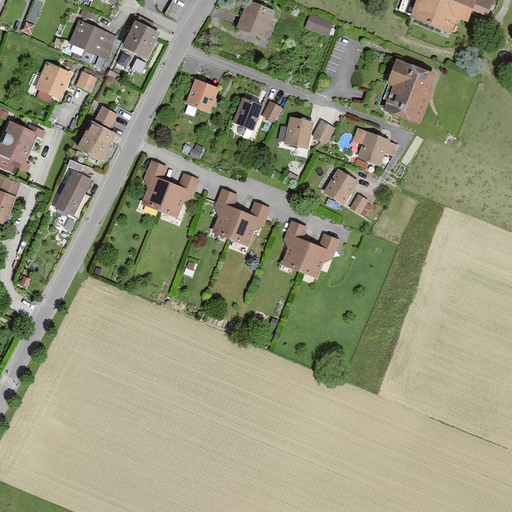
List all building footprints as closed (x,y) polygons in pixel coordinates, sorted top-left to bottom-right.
[(41,0),(33,0),(24,30),(33,33),(44,1),(41,0)] [(172,0),(167,12),(180,19),(189,0),(172,0)] [(274,12),(248,0),(236,28),(263,39),(274,12)] [(493,13),(497,0),(418,0),(413,16),(455,31),(460,15),(473,19),(477,7),(493,13)] [(334,23),(311,14),(305,28),(328,37),(334,23)] [(116,37),(79,21),(69,44),(85,51),(80,61),(101,70),(105,59),(106,59),(116,37)] [(160,34),(135,21),(122,48),(147,60),(160,34)] [(118,64),(126,68),(131,57),(122,54),(118,64)] [(419,124),(435,78),(394,64),(386,88),(391,90),(384,112),(419,124)] [(70,75),(44,65),(34,91),(61,101),(70,75)] [(98,79),(83,72),(76,86),(92,93),(98,79)] [(219,89),(195,79),(185,104),(210,114),(219,89)] [(264,106),(243,98),(233,123),(254,131),(264,106)] [(270,101),(262,116),(275,122),(282,108),(270,101)] [(94,122),(110,130),(118,115),(102,107),(94,122)] [(314,122),(290,117),(284,145),(308,150),(314,122)] [(91,121),(76,149),(101,162),(116,135),(91,121)] [(336,129),(322,121),(313,136),(327,144),(336,129)] [(10,122),(0,150),(0,170),(27,180),(43,133),(10,122)] [(380,167),(390,141),(367,132),(358,158),(380,167)] [(147,201),(164,207),(174,181),(164,177),(168,166),(155,161),(147,182),(153,184),(147,201)] [(344,205),(358,182),(338,170),(324,193),(344,205)] [(73,171),(55,208),(74,218),(92,180),(73,171)] [(183,184),(174,181),(164,207),(181,213),(187,196),(192,198),(200,178),(187,173),(183,184)] [(0,181),(0,225),(5,227),(18,187),(0,181)] [(218,229),(235,235),(245,209),(235,205),(240,194),(226,189),(218,210),(224,213),(218,229)] [(369,201),(358,195),(350,209),(360,215),(369,201)] [(254,212),(245,209),(235,235),(252,241),(258,224),(263,226),(271,206),(258,201),(254,212)] [(289,260),(306,266),(316,240),(306,236),(310,225),(296,220),(288,241),(295,244),(289,260)] [(324,243),(316,240),(306,266),(322,272),(329,255),(334,257),(341,237),(328,232),(324,243)]
